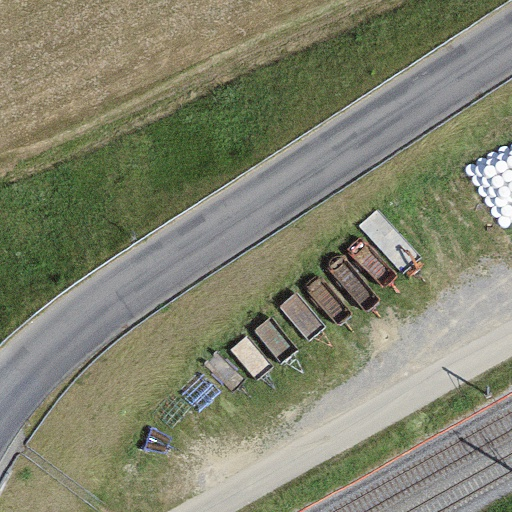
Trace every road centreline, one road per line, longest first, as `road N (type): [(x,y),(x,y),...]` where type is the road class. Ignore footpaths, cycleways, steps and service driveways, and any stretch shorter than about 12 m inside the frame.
road 1 (unclassified): [(511,39),(115,295),(37,359),(0,404)]
road 2 (residential): [(511,339),(206,511)]
